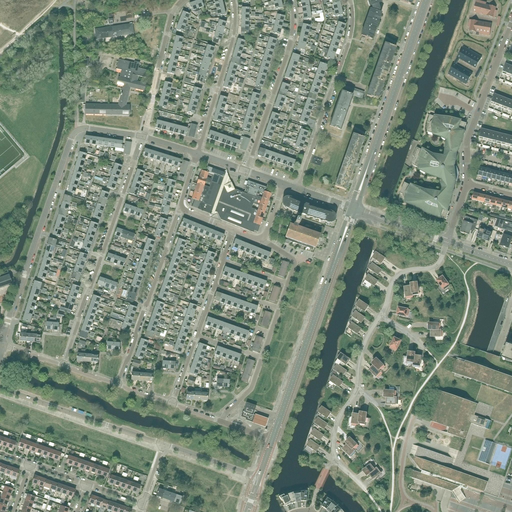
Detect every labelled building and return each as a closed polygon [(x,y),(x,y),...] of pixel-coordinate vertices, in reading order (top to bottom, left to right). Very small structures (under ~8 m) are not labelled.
[(198,9),(204,7),(201,0),(200,0),(195,2),(198,9)] [(367,18),(378,22),(381,14),(378,13),(379,10),(377,4),(380,3),(379,0),(367,0),(369,7),(371,6),(372,9),(372,10),(370,10),(367,18)] [(192,11),(198,9),(195,2),(189,4),(192,11)] [(480,14),(483,4),(479,3),(476,2),(473,12),(480,14)] [(487,16),(489,6),(483,4),(480,14),(487,16)] [(493,18),(494,14),(496,7),(489,6),(487,16),(493,18)] [(187,20),(190,14),(183,12),(181,18),(187,20)] [(304,20),(311,19),(310,15),(316,14),(316,12),(312,12),(310,12),(303,14),(304,20)] [(185,26),(187,20),(181,18),(178,23),(185,26)] [(372,40),(378,22),(367,18),(361,36),(372,40)] [(224,29),(226,22),(219,20),(217,26),(224,29)] [(476,32),(478,22),(471,20),(470,24),(469,31),(476,32)] [(343,31),(345,25),(338,22),(336,28),(343,31)] [(483,33),(485,23),(478,22),(476,32),(483,33)] [(183,32),(185,26),(178,23),(176,29),(183,32)] [(490,34),(491,24),(485,23),(483,33),(486,34),(490,34)] [(134,34),(133,32),(132,24),(95,30),(96,40),(134,34)] [(222,35),(224,29),(217,26),(215,32),(222,35)] [(343,31),(336,28),(335,30),(333,29),(332,33),(341,37),(343,31)] [(221,41),(222,35),(215,32),(214,38),(221,41)] [(341,37),(332,33),(330,37),(330,39),(332,40),(339,42),(341,37)] [(275,46),(276,40),(269,37),(268,44),(275,46)] [(243,47),(245,41),(238,39),(236,45),(243,47)] [(337,48),(339,42),(332,40),(330,46),(337,48)] [(273,52),(275,46),(268,44),(266,50),(273,52)] [(389,65),(395,48),(385,44),(379,61),(389,65)] [(206,49),(193,45),(193,47),(200,49),(200,50),(203,51),(205,51),(212,54),(214,47),(207,45),(206,49)] [(241,53),(243,47),(236,45),(234,51),(241,53)] [(335,54),(337,48),(330,46),(329,50),(328,52),(335,54)] [(463,61),(469,52),(467,51),(462,49),(457,58),(459,59),(463,61)] [(271,58),(273,52),(266,50),(264,56),(271,58)] [(211,60),(212,54),(205,51),(204,57),(211,60)] [(239,59),(241,53),(234,51),(232,57),(239,59)] [(333,60),(335,54),(328,52),(326,58),(333,60)] [(469,65),(475,56),(469,52),(463,61),(469,65)] [(297,62),(300,56),(293,54),(291,60),(297,62)] [(269,64),(271,58),(264,56),(262,62),(269,64)] [(477,57),(476,56),(475,56),(469,65),(475,68),(481,59),(477,57)] [(209,66),(211,60),(204,57),(202,63),(209,66)] [(237,65),(239,59),(232,57),(230,63),(237,65)] [(130,61),(130,62),(118,60),(116,69),(122,71),(121,74),(120,75),(119,78),(118,77),(117,84),(123,86),(118,106),(85,105),(85,114),(106,115),(129,115),(130,106),(126,106),(130,88),(144,91),(146,84),(137,82),(138,76),(145,78),(147,70),(138,68),(140,63),(130,61)] [(295,68),(297,62),(291,60),(288,66),(295,68)] [(383,82),(389,65),(379,61),(373,79),(383,82)] [(267,70),(269,64),(262,62),(260,68),(267,70)] [(207,72),(209,66),(202,63),(200,69),(207,72)] [(236,71),(237,65),(230,63),(229,69),(236,71)] [(325,71),(327,65),(320,63),(318,69),(325,71)] [(455,76),(460,67),(454,63),(449,73),(452,74),(455,76)] [(507,75),(510,66),(506,64),(502,74),(507,75)] [(293,74),(295,68),(288,66),(286,72),(293,74)] [(461,79),(466,70),(460,67),(455,76),(461,79)] [(266,76),(267,70),(260,68),(258,73),(266,76)] [(205,78),(207,72),(200,69),(198,75),(205,78)] [(234,77),(236,71),(229,69),(227,75),(234,77)] [(323,77),(325,71),(318,69),(316,75),(323,77)] [(467,83),(472,74),(466,70),(461,79),(464,81),(467,83)] [(291,80),(293,74),(286,72),(284,77),(291,80)] [(264,82),(266,76),(258,73),(257,80),(264,82)] [(203,83),(205,78),(198,75),(196,81),(203,83)] [(232,83),(234,77),(227,75),(225,81),(232,83)] [(321,83),(323,77),(316,75),(314,81),(321,83)] [(377,100),(383,82),(373,79),(366,96),(377,100)] [(262,88),(264,82),(257,80),(255,86),(257,86),(261,87),(262,88)] [(230,89),(232,83),(225,81),(223,87),(230,89)] [(319,89),(321,83),(314,81),(312,86),(319,89)] [(287,92),(289,86),(282,83),(280,89),(287,92)] [(317,95),(319,89),(312,86),(310,92),(317,95)] [(465,90),(440,86),(440,91),(456,93),(456,96),(464,97),(465,90)] [(199,96),(201,90),(194,88),(192,94),(199,96)] [(466,93),(477,98),(480,93),(469,88),(466,93)] [(285,98),(287,92),(280,89),(278,95),(285,98)] [(314,101),(317,95),(310,92),(307,98),(314,101)] [(347,94),(345,93),(341,92),(335,109),(346,113),(352,96),(350,95),(347,94)] [(260,95),(255,94),(253,93),(251,99),(258,101),(260,95)] [(198,102),(199,96),(192,94),(191,100),(198,102)] [(495,105),(499,96),(494,94),(491,104),(495,105)] [(283,103),(285,98),(278,95),(276,101),(283,103)] [(225,104),(227,98),(220,96),(218,102),(225,104)] [(499,107),(503,97),(499,96),(495,105),(499,107)] [(312,107),(314,101),(307,98),(305,104),(312,107)] [(256,107),(258,101),(251,99),(249,105),(256,107)] [(196,108),(198,102),(191,100),(189,106),(196,108)] [(281,109),(283,103),(276,101),(274,107),(281,109)] [(223,110),(225,104),(218,102),(216,108),(223,110)] [(310,112),(312,107),(305,104),(303,110),(310,112)] [(254,113),(256,107),(249,105),(247,111),(254,113)] [(194,114),(196,108),(189,106),(187,112),(194,114)] [(225,117),(225,115),(222,114),(223,110),(216,108),(215,114),(225,117)] [(340,130),(346,113),(335,109),(329,126),(340,130)] [(308,118),(310,112),(303,110),(301,116),(308,118)] [(252,119),(254,113),(247,111),(245,117),(252,119)] [(277,121),(279,115),(272,113),(270,119),(277,121)] [(158,121),(159,115),(158,114),(156,121),(157,121),(155,128),(161,129),(163,122),(158,121)] [(224,119),(225,117),(215,114),(213,120),(220,122),(221,118),(224,119)] [(464,131),(466,123),(450,118),(437,117),(430,115),(427,122),(430,123),(427,132),(440,137),(447,140),(449,140),(446,145),(446,152),(445,157),(432,155),(417,147),(413,156),(414,157),(412,164),(426,173),(440,178),(444,179),(442,184),(443,189),(442,194),(424,190),(411,186),(405,183),(400,191),(399,201),(406,202),(414,205),(426,213),(446,219),(449,212),(447,211),(447,210),(452,196),(455,181),(456,180),(458,172),(457,171),(454,171),(454,166),(456,153),(459,146),(464,132),(463,132),(463,131),(464,131)] [(306,124),(308,118),(301,116),(299,122),(306,124)] [(251,125),(252,119),(245,117),(244,123),(251,125)] [(275,127),(277,121),(270,119),(268,125),(275,127)] [(173,132),(175,125),(176,122),(174,122),(173,125),(169,124),(167,131),(173,132)] [(249,131),(251,125),(244,123),(242,129),(249,131)] [(194,136),(195,132),(197,126),(191,124),(188,124),(187,129),(186,132),(189,133),(189,135),(194,136)] [(273,133),(275,127),(268,125),(266,130),(273,133)] [(306,138),(308,132),(301,129),(299,135),(306,138)] [(271,139),(273,133),(266,130),(264,136),(271,139)] [(213,140),(216,133),(210,131),(207,138),(213,140)] [(219,142),(222,135),(216,133),(213,140),(219,142)] [(225,144),(228,137),(222,135),(219,142),(225,144)] [(306,138),(299,135),(297,141),(304,144),(306,138)] [(358,156),(364,138),(353,135),(347,152),(358,156)] [(231,146),(233,139),(228,137),(225,144),(231,146)] [(246,150),(249,139),(241,137),(239,141),(239,142),(238,145),(241,146),(240,148),(246,150)] [(239,142),(239,141),(233,139),(231,146),(237,148),(238,145),(239,142)] [(304,144),(297,141),(295,147),(302,150),(304,144)] [(129,155),(131,144),(125,143),(125,146),(122,146),(121,149),(124,149),(123,154),(129,155)] [(263,157),(266,150),(266,148),(260,146),(257,155),(263,157)] [(148,158),(151,151),(145,149),(142,156),(148,158)] [(269,159),(271,153),(266,150),(263,157),(269,159)] [(154,160),(157,153),(151,151),(148,158),(154,160)] [(275,161),(277,155),(278,152),(276,151),(275,154),(271,153),(269,159),(275,161)] [(85,161),(87,154),(80,152),(78,159),(85,161)] [(352,173),(358,156),(347,152),(341,169),(352,173)] [(160,162),(163,154),(157,153),(154,160),(160,162)] [(166,163),(169,156),(163,154),(160,162),(166,163)] [(281,164),(283,157),(277,155),(275,161),(281,164)] [(172,165),(175,158),(169,156),(166,163),(172,165)] [(287,166),(289,159),(283,157),(281,164),(287,166)] [(178,167),(179,164),(181,160),(175,158),(172,165),(178,167)] [(83,168),(85,161),(78,159),(76,166),(83,168)] [(293,168),(295,161),(289,159),(287,166),(293,168)] [(185,174),(188,164),(183,162),(182,165),(179,164),(178,167),(176,172),(185,174)] [(120,172),(122,166),(115,164),(113,170),(120,172)] [(81,174),(83,168),(76,166),(74,172),(81,174)] [(221,185),(223,180),(225,173),(208,168),(206,172),(206,173),(208,173),(214,175),(212,180),(212,182),(221,185)] [(346,190),(352,173),(341,169),(335,186),(346,190)] [(118,178),(120,172),(113,170),(111,176),(118,178)] [(135,176),(142,178),(144,172),(137,170),(135,176)] [(212,182),(212,180),(208,178),(207,177),(208,173),(206,173),(206,172),(202,171),(199,177),(212,182)] [(79,181),(81,174),(74,172),(72,179),(79,181)] [(116,184),(118,178),(111,176),(109,182),(116,184)] [(140,184),(142,178),(135,176),(133,182),(140,184)] [(211,184),(212,182),(199,177),(197,184),(200,185),(200,187),(203,188),(204,185),(205,182),(206,182),(211,184)] [(77,187),(79,181),(72,179),(70,185),(77,187)] [(175,181),(172,181),(168,180),(167,186),(174,188),(175,181)] [(235,190),(231,182),(225,180),(223,180),(221,185),(212,182),(211,184),(210,187),(206,196),(205,196),(204,198),(206,198),(205,199),(204,199),(203,202),(204,202),(204,203),(208,205),(205,211),(211,214),(212,211),(215,212),(218,213),(218,214),(221,220),(253,233),(254,231),(258,232),(260,225),(262,219),(254,216),(249,215),(251,210),(252,208),(253,203),(254,202),(255,197),(247,194),(244,193),(235,190)] [(114,190),(116,184),(109,182),(107,188),(114,190)] [(144,192),(145,190),(141,189),(142,185),(140,184),(133,182),(131,187),(144,192)] [(266,188),(248,182),(246,187),(258,191),(263,192),(263,191),(265,192),(266,188)] [(160,185),(154,183),(152,190),(156,191),(157,186),(164,188),(164,189),(166,189),(165,193),(172,195),(174,188),(167,186),(164,186),(160,185)] [(75,194),(77,187),(70,185),(68,192),(75,194)] [(206,196),(210,187),(204,185),(203,188),(200,187),(196,186),(194,192),(205,196),(206,196)] [(144,194),(144,192),(131,187),(129,193),(136,196),(137,192),(139,193),(144,194)] [(256,196),(258,191),(246,187),(244,193),(247,194),(255,197),(256,196)] [(106,200),(109,193),(102,191),(100,198),(106,200)] [(263,192),(264,193),(262,198),(269,200),(271,194),(265,192),(263,191),(263,192)] [(205,196),(194,192),(192,199),(195,200),(198,201),(200,197),(201,197),(204,198),(205,196)] [(170,202),(172,195),(165,193),(163,200),(170,202)] [(480,194),(478,194),(474,193),(473,196),(469,195),(468,201),(470,201),(472,201),(472,200),(478,201),(480,194)] [(72,197),(66,196),(65,195),(63,202),(70,204),(72,197)] [(266,207),(269,200),(262,198),(256,196),(255,197),(254,202),(266,207)] [(289,198),(288,197),(287,197),(286,197),(285,198),(284,198),(283,199),(283,200),(282,200),(282,201),(282,202),(282,203),(282,204),(282,205),(283,206),(284,207),(285,206),(287,208),(291,210),(292,209),(293,211),(297,213),(298,212),(300,214),(302,214),(306,216),(309,216),(309,217),(312,218),(313,218),(315,218),(316,219),(320,220),(322,220),(322,221),(327,222),(329,222),(329,223),(330,223),(332,223),(333,222),(334,221),(335,220),(335,218),(335,217),(335,215),(334,214),(333,213),(331,212),(331,213),(332,213),(331,214),(329,213),(330,212),(328,211),(327,211),(327,212),(322,211),(323,210),(321,209),(320,210),(315,209),(316,208),(314,207),(313,208),(308,207),(308,205),(305,204),(305,206),(303,205),(304,204),(302,203),(301,204),(299,203),(300,202),(298,201),(297,202),(293,201),(293,199),(291,198),(291,200),(288,199),(289,198)] [(104,207),(106,200),(100,198),(97,204),(104,207)] [(169,209),(170,202),(163,200),(161,207),(169,209)] [(198,201),(195,200),(194,202),(192,206),(205,211),(208,205),(204,203),(198,201)] [(68,211),(70,204),(63,202),(61,208),(68,211)] [(264,213),(266,207),(254,202),(253,203),(259,206),(258,210),(264,213)] [(102,213),(104,207),(97,204),(95,211),(102,213)] [(129,213),(131,206),(125,204),(123,211),(129,213)] [(135,216),(137,209),(131,206),(129,213),(135,216)] [(66,217),(68,211),(61,208),(58,215),(66,217)] [(264,213),(258,210),(252,208),(251,210),(249,215),(254,216),(262,219),(264,213)] [(141,218),(143,211),(137,209),(135,216),(141,218)] [(100,220),(102,213),(95,211),(93,217),(100,220)] [(64,224),(66,217),(58,215),(56,222),(64,224)] [(475,229),(478,221),(465,216),(463,221),(464,222),(462,228),(461,228),(460,231),(461,231),(461,232),(464,233),(464,234),(465,234),(469,235),(471,228),(475,229)] [(165,226),(167,220),(160,218),(158,224),(165,226)] [(300,220),(296,219),(292,218),(290,223),(294,224),(293,225),(290,224),(285,237),(286,238),(286,237),(287,238),(287,240),(284,239),(283,243),(289,245),(290,241),(306,247),(312,249),(313,247),(315,248),(320,234),(318,234),(318,231),(299,224),(300,220)] [(189,221),(186,220),(183,219),(180,226),(186,228),(189,221)] [(195,223),(191,222),(189,221),(186,228),(192,230),(195,223)] [(511,223),(508,222),(504,221),(502,229),(511,232),(511,223)] [(62,230),(64,224),(56,222),(54,228),(62,230)] [(96,231),(98,224),(91,222),(89,229),(96,231)] [(201,226),(197,224),(195,223),(192,230),(198,233),(201,226)] [(163,232),(165,226),(158,224),(156,230),(163,232)] [(203,237),(204,235),(207,228),(201,226),(198,233),(197,235),(203,237)] [(483,240),(486,230),(487,228),(480,226),(476,237),(483,240)] [(60,237),(62,230),(54,228),(52,235),(60,237)] [(123,230),(118,229),(117,228),(114,235),(120,237),(123,230)] [(212,230),(208,229),(207,228),(204,235),(210,237),(212,230)] [(493,230),(490,229),(487,228),(486,230),(483,240),(489,242),(493,230)] [(93,238),(96,231),(89,229),(86,235),(93,238)] [(126,239),(129,232),(123,230),(120,237),(126,239)] [(161,238),(163,232),(156,230),(154,236),(161,238)] [(215,239),(218,233),(212,230),(210,237),(208,240),(211,241),(212,238),(215,239)] [(134,236),(135,235),(129,232),(126,239),(132,242),(133,240),(134,240),(135,237),(134,236)] [(221,242),(224,235),(218,233),(215,239),(221,242)] [(91,244),(93,238),(86,235),(84,242),(91,244)] [(508,249),(511,238),(511,237),(504,235),(502,239),(502,241),(502,242),(501,246),(504,247),(505,248),(505,247),(508,249)] [(61,249),(61,247),(55,245),(56,240),(49,238),(47,245),(57,248),(61,249)] [(155,241),(154,241),(148,239),(146,245),(153,247),(155,241)] [(184,247),(186,241),(179,239),(177,245),(184,247)] [(238,249),(241,242),(235,239),(232,247),(238,249)] [(89,251),(91,244),(84,242),(82,248),(89,251)] [(244,252),(247,244),(241,242),(238,249),(244,252)] [(250,254),(253,246),(247,244),(244,252),(250,254)] [(55,254),(56,250),(57,248),(47,245),(45,251),(52,254),(55,254)] [(151,253),(153,247),(146,245),(144,251),(151,253)] [(182,253),(184,247),(177,245),(175,251),(182,253)] [(255,256),(258,249),(253,246),(250,254),(255,256)] [(213,260),(216,251),(209,249),(207,255),(204,254),(200,253),(200,255),(204,257),(206,257),(213,260)] [(261,258),(264,251),(258,249),(255,256),(261,258)] [(51,260),(52,254),(45,251),(43,258),(51,260)] [(148,259),(151,253),(144,251),(141,257),(148,259)] [(179,259),(182,253),(175,251),(173,257),(179,259)] [(267,261),(270,253),(264,251),(261,258),(267,261)] [(376,267),(376,266),(378,263),(382,266),(383,265),(386,260),(385,259),(376,252),(369,262),(372,264),(376,267)] [(85,262),(87,255),(80,253),(78,259),(85,262)] [(111,263),(114,256),(108,254),(106,260),(111,263)] [(117,265),(120,258),(114,256),(111,263),(117,265)] [(146,265),(148,259),(141,257),(139,263),(146,265)] [(177,265),(179,259),(173,257),(170,263),(177,265)] [(211,266),(213,260),(206,257),(204,263),(211,266)] [(49,267),(51,260),(43,258),(42,265),(49,267)] [(123,267),(126,260),(120,258),(117,265),(123,267)] [(83,268),(85,262),(78,259),(76,266),(83,268)] [(286,271),(289,264),(282,261),(280,269),(286,271)] [(146,265),(139,263),(137,262),(135,267),(137,268),(144,271),(146,265)] [(183,274),(184,271),(176,269),(177,265),(170,263),(168,269),(175,271),(178,272),(182,273),(183,274)] [(209,272),(211,266),(204,263),(202,269),(209,272)] [(376,266),(376,267),(372,264),(366,274),(368,275),(372,278),(372,277),(375,273),(378,275),(381,271),(382,270),(376,266)] [(48,270),(49,267),(42,265),(40,271),(47,273),(49,274),(53,275),(53,273),(49,272),(50,271),(48,270)] [(80,275),(83,268),(76,266),(73,272),(80,275)] [(228,277),(231,269),(225,267),(222,275),(228,277)] [(142,277),(144,271),(137,268),(135,274),(142,277)] [(173,277),(175,271),(168,269),(166,274),(173,277)] [(207,278),(209,272),(202,269),(200,275),(207,278)] [(234,279),(237,272),(231,269),(228,277),(234,279)] [(284,278),(286,271),(280,269),(277,276),(284,278)] [(45,280),(47,273),(40,271),(38,278),(45,280)] [(0,288),(12,284),(9,275),(8,272),(0,274),(0,288)] [(78,281),(80,275),(73,272),(71,279),(78,281)] [(240,281),(243,274),(237,272),(234,279),(240,281)] [(140,283),(142,277),(135,274),(133,280),(140,283)] [(171,283),(173,277),(166,274),(164,280),(171,283)] [(249,276),(243,274),(240,281),(246,283),(249,276)] [(205,283),(207,278),(200,275),(198,281),(205,283)] [(372,277),(372,278),(368,275),(362,285),(364,286),(368,289),(370,287),(371,284),(374,286),(378,282),(378,281),(372,277)] [(255,278),(254,278),(249,276),(246,283),(252,285),(255,278)] [(106,279),(100,277),(97,284),(103,286),(106,279)] [(437,281),(442,288),(443,288),(444,290),(447,288),(449,286),(449,287),(449,286),(443,277),(440,278),(437,281)] [(260,280),(255,278),(252,285),(258,287),(260,280)] [(109,288),(112,282),(106,279),(103,286),(109,288)] [(138,289),(140,283),(133,280),(131,286),(138,289)] [(173,283),(171,283),(164,280),(162,286),(169,289),(170,285),(173,286),(181,288),(182,286),(177,285),(173,283)] [(264,289),(266,282),(260,280),(258,287),(264,289)] [(42,283),(37,282),(34,281),(32,288),(39,290),(42,283)] [(203,289),(205,283),(198,281),(196,287),(203,289)] [(118,284),(117,284),(112,282),(109,288),(115,291),(118,284)] [(410,284),(411,287),(412,292),(412,295),(413,295),(419,294),(419,295),(419,294),(418,287),(417,283),(410,284)] [(80,287),(76,286),(71,284),(73,285),(71,291),(78,293),(80,287)] [(138,289),(131,286),(129,285),(127,291),(129,292),(136,294),(138,289)] [(167,294),(169,289),(162,286),(160,292),(167,294)] [(278,296),(280,289),(274,286),(271,294),(278,296)] [(200,295),(203,289),(196,287),(194,293),(200,295)] [(412,295),(412,292),(411,287),(408,287),(404,287),(406,297),(406,299),(410,298),(412,298),(413,298),(413,295),(412,295)] [(38,297),(39,290),(32,288),(30,294),(38,297)] [(76,299),(78,293),(71,291),(69,297),(76,299)] [(133,303),(134,300),(136,294),(129,292),(127,298),(129,299),(128,301),(133,303)] [(165,301),(167,294),(160,292),(158,298),(165,301)] [(220,302),(222,294),(216,292),(213,300),(220,302)] [(198,301),(200,295),(194,293),(191,299),(198,301)] [(36,303),(38,297),(30,294),(28,301),(36,303)] [(225,304),(228,297),(222,294),(220,302),(225,304)] [(275,303),(278,296),(271,294),(269,301),(275,303)] [(98,304),(100,298),(93,295),(91,301),(98,304)] [(175,306),(178,298),(169,295),(169,297),(175,299),(173,305),(175,306)] [(73,305),(76,299),(69,297),(66,303),(73,305)] [(228,297),(225,304),(231,306),(234,299),(228,297)] [(237,308),(240,301),(234,299),(231,306),(237,308)] [(64,302),(60,301),(58,300),(58,302),(64,304),(62,308),(64,309),(71,311),(73,305),(66,303),(64,302)] [(365,312),(369,307),(359,300),(353,310),(355,312),(359,314),(362,310),(365,312)] [(33,310),(36,303),(28,301),(26,308),(33,310)] [(96,310),(98,304),(91,301),(89,307),(96,310)] [(162,310),(164,304),(157,301),(155,307),(162,310)] [(243,310),(246,303),(240,301),(237,308),(243,310)] [(249,312),(252,305),(246,303),(243,310),(249,312)] [(195,312),(197,306),(190,304),(188,310),(195,312)] [(135,314),(137,308),(130,305),(128,311),(135,314)] [(255,314),(258,307),(252,305),(249,312),(255,314)] [(94,316),(96,310),(89,307),(87,313),(94,316)] [(160,316),(162,310),(155,307),(153,313),(160,316)] [(32,316),(33,310),(26,308),(24,314),(32,316)] [(410,310),(398,308),(398,309),(397,314),(406,316),(408,317),(409,312),(409,310),(410,310)] [(195,312),(188,310),(185,309),(185,311),(184,311),(183,315),(186,316),(193,318),(195,312)] [(133,320),(135,314),(128,311),(126,317),(133,320)] [(269,321),(271,314),(265,311),(263,319),(269,321)] [(359,314),(355,312),(349,322),(352,323),(356,326),(356,325),(359,321),(361,323),(365,318),(359,314)] [(92,322),(94,316),(87,313),(85,319),(92,322)] [(158,322),(160,316),(153,313),(151,319),(158,322)] [(34,317),(32,316),(24,314),(22,321),(29,323),(31,318),(33,319),(34,317)] [(191,324),(193,318),(186,316),(184,321),(191,324)] [(130,326),(133,320),(126,317),(124,323),(130,326)] [(211,327),(213,319),(207,317),(205,325),(211,327)] [(90,327),(92,322),(85,319),(83,325),(90,327)] [(156,327),(158,322),(151,319),(149,325),(156,327)] [(217,329),(219,322),(213,319),(211,327),(217,329)] [(266,328),(269,321),(263,319),(260,326),(266,328)] [(188,330),(191,324),(184,321),(182,327),(188,330)] [(222,331),(225,324),(219,322),(217,329),(222,331)] [(128,332),(130,326),(124,323),(121,329),(128,332)] [(356,325),(356,326),(352,323),(345,333),(352,337),(353,336),(353,335),(355,332),(358,334),(361,330),(361,329),(356,325)] [(228,335),(228,333),(231,326),(225,324),(222,331),(227,333),(226,334),(228,335)] [(88,333),(90,327),(83,325),(81,331),(88,333)] [(154,333),(156,327),(149,325),(147,331),(154,333)] [(234,335),(237,328),(231,326),(228,333),(234,335)] [(34,335),(34,327),(32,327),(32,331),(31,330),(31,334),(27,334),(26,342),(33,342),(34,335)] [(186,336),(188,330),(182,327),(179,333),(186,336)] [(240,337),(243,330),(237,328),(234,335),(240,337)] [(249,332),(243,330),(240,337),(246,339),(249,332)] [(86,339),(88,333),(81,331),(79,337),(86,339)] [(151,339),(154,333),(147,331),(144,337),(151,339)] [(184,341),(186,336),(179,333),(177,339),(184,341)] [(260,346),(263,338),(256,336),(254,343),(260,346)] [(398,340),(395,338),(394,338),(390,346),(389,348),(393,350),(395,351),(395,352),(395,351),(401,341),(398,340)] [(152,350),(153,347),(147,345),(148,341),(141,339),(139,345),(146,347),(152,350)] [(182,347),(184,341),(177,339),(175,345),(182,347)] [(506,347),(503,346),(504,343),(501,342),(498,341),(492,356),(491,359),(488,369),(484,367),(482,366),(477,365),(476,365),(475,364),(474,366),(460,361),(458,360),(457,359),(457,360),(452,372),(452,373),(455,374),(459,375),(462,376),(463,376),(470,379),(471,379),(482,383),(482,384),(479,392),(476,401),(475,403),(472,402),(470,401),(464,399),(444,392),(442,392),(436,408),(435,411),(432,421),(432,422),(434,422),(447,427),(449,427),(449,428),(451,428),(449,434),(454,435),(463,438),(458,451),(457,455),(455,459),(454,459),(453,459),(452,458),(451,458),(448,457),(447,457),(439,454),(421,448),(418,447),(418,446),(417,448),(417,450),(414,456),(413,460),(417,465),(420,470),(421,470),(422,470),(421,473),(420,473),(419,472),(414,471),(412,470),(410,477),(412,478),(422,481),(423,482),(432,484),(435,485),(436,485),(443,488),(443,489),(445,489),(449,491),(452,492),(453,493),(454,494),(456,498),(459,496),(463,494),(461,490),(461,489),(462,487),(467,489),(467,487),(496,497),(498,492),(503,477),(504,475),(505,470),(511,453),(511,451),(511,345),(507,344),(506,347)] [(205,352),(207,346),(199,343),(197,349),(205,352)] [(258,353),(260,346),(254,343),(251,351),(258,353)] [(144,353),(146,347),(139,345),(137,351),(144,353)] [(180,353),(182,347),(175,345),(173,351),(180,353)] [(220,356),(223,349),(217,347),(214,354),(220,356)] [(84,354),(85,350),(82,349),(81,354),(77,354),(77,361),(84,362),(84,354)] [(203,358),(205,352),(197,349),(195,355),(203,358)] [(226,358),(229,351),(223,349),(220,356),(226,358)] [(142,359),(144,353),(137,351),(135,357),(142,359)] [(232,360),(235,353),(229,351),(226,358),(232,360)] [(413,365),(415,356),(415,353),(408,352),(408,356),(407,357),(407,364),(411,364),(413,364),(413,365)] [(238,363),(241,355),(235,353),(232,360),(238,363)] [(350,360),(348,358),(341,353),(334,363),(337,365),(341,367),(344,363),(347,365),(350,360)] [(201,364),(203,358),(195,355),(193,361),(201,364)] [(421,357),(418,356),(417,356),(415,356),(413,365),(413,364),(413,367),(415,367),(420,368),(420,366),(421,357)] [(252,369),(255,362),(248,359),(246,366),(252,369)] [(380,362),(377,359),(372,364),(374,365),(375,366),(380,372),(380,371),(385,367),(380,362)] [(203,365),(201,364),(193,361),(191,367),(199,370),(200,366),(203,367),(203,365)] [(341,367),(337,365),(330,375),(333,376),(337,379),(337,378),(340,374),(343,376),(346,372),(346,371),(341,367)] [(380,372),(375,366),(374,365),(372,367),(369,370),(376,377),(378,378),(380,375),(381,375),(382,373),(382,374),(383,373),(380,371),(380,372)] [(250,376),(252,369),(246,366),(243,374),(250,376)] [(197,376),(199,370),(191,367),(189,373),(197,376)] [(247,383),(250,376),(243,374),(241,381),(247,383)] [(337,378),(337,379),(333,376),(327,386),(333,390),(335,388),(334,388),(336,385),(339,387),(342,383),(343,382),(337,378)] [(253,415),(256,406),(247,403),(246,403),(245,406),(243,412),(241,416),(247,418),(246,419),(252,421),(254,416),(253,415)] [(331,413),(324,408),(322,407),(315,417),(318,419),(318,418),(322,421),(325,416),(328,418),(331,413)] [(367,413),(364,413),(360,412),(359,415),(358,424),(364,425),(365,425),(366,418),(367,413)] [(357,415),(353,414),(352,417),(351,423),(351,425),(358,426),(358,427),(358,424),(359,415),(357,415)] [(258,416),(257,416),(254,424),(255,425),(258,426),(260,426),(264,428),(267,429),(270,420),(266,419),(263,418),(261,417),(258,416)] [(322,421),(318,418),(318,419),(311,428),(314,430),(318,432),(321,428),(324,430),(327,425),(327,424),(322,421)] [(62,419),(59,429),(154,457),(157,447),(62,419)] [(314,443),(317,440),(317,439),(320,441),(323,436),(324,436),(318,432),(314,430),(308,439),(310,441),(314,443)] [(8,447),(10,440),(4,438),(2,445),(8,447)] [(358,446),(359,446),(354,441),(353,441),(350,438),(346,442),(345,443),(346,444),(347,445),(348,445),(353,451),(354,450),(358,446)] [(24,448),(27,441),(21,439),(18,446),(24,448)] [(16,443),(16,442),(10,440),(8,447),(13,449),(15,445),(17,446),(18,443),(16,443)] [(30,450),(32,443),(27,441),(24,448),(30,450)] [(314,443),(310,441),(304,450),(310,455),(312,453),(313,450),(316,452),(320,447),(314,443)] [(36,452),(38,445),(32,443),(30,450),(36,452)] [(42,454),(44,447),(38,445),(36,452),(42,454)] [(347,445),(346,446),(343,449),(349,456),(351,457),(355,453),(356,453),(356,452),(354,450),(353,451),(348,445),(347,445)] [(47,456),(50,449),(44,447),(42,454),(47,456)] [(53,458),(56,451),(50,449),(47,456),(53,458)] [(61,454),(61,453),(56,451),(53,458),(59,460),(61,456),(64,457),(64,455),(61,454)] [(69,456),(66,455),(65,457),(68,458),(66,463),(72,465),(75,458),(69,456)] [(235,511),(245,478),(170,457),(167,466),(232,485),(224,511),(235,511)] [(78,467),(80,460),(75,458),(72,465),(78,467)] [(84,469),(86,462),(80,460),(78,467),(84,469)] [(89,471),(92,464),(86,462),(84,469),(89,471)] [(367,476),(369,474),(376,469),(376,468),(372,464),(372,463),(367,467),(363,470),(367,476)] [(95,473),(98,466),(92,464),(89,471),(95,473)] [(11,475),(13,468),(7,466),(5,473),(11,475)] [(101,475),(103,468),(98,466),(95,473),(101,475)] [(373,479),(381,474),(382,472),(380,469),(379,468),(378,467),(379,467),(378,467),(376,468),(376,469),(369,474),(371,477),(373,479)] [(17,477),(19,470),(13,468),(11,475),(17,477)] [(107,477),(109,470),(103,468),(101,475),(107,477)] [(111,476),(109,475),(108,478),(110,479),(109,483),(115,485),(117,478),(111,476)] [(38,485),(41,478),(35,476),(32,483),(38,485)] [(44,487),(46,480),(41,478),(38,485),(44,487)] [(120,487),(123,480),(117,478),(115,485),(120,487)] [(50,489),(52,482),(46,480),(44,487),(50,489)] [(126,489),(129,482),(123,480),(120,487),(126,489)] [(55,491),(58,484),(52,482),(50,489),(55,491)] [(132,491),(134,484),(129,482),(126,489),(132,491)] [(61,493),(64,486),(58,484),(55,491),(61,493)] [(138,493),(140,486),(134,484),(132,491),(138,493)] [(10,495),(12,489),(5,486),(4,492),(10,495)] [(67,495),(69,488),(64,486),(61,493),(67,495)] [(75,490),(69,488),(67,495),(73,497),(75,490)] [(162,498),(165,491),(159,489),(156,496),(162,498)] [(168,500),(170,493),(165,491),(162,498),(168,500)] [(8,501),(10,495),(4,492),(2,498),(8,501)] [(293,492),(286,495),(290,504),(295,502),(293,492)] [(174,502),(176,495),(170,493),(168,500),(174,502)] [(33,503),(35,497),(28,494),(26,500),(33,503)] [(286,495),(284,496),(283,494),(278,497),(282,501),(285,506),(290,504),(286,495)] [(182,500),(182,497),(176,495),(174,502),(180,504),(182,500)] [(95,505),(97,498),(91,496),(88,505),(90,506),(91,503),(95,505)] [(328,499),(329,499),(326,497),(324,502),(321,506),(326,510),(332,501),(328,499)] [(0,504),(6,506),(8,501),(2,498),(0,502),(0,504)] [(100,507),(103,500),(97,498),(95,505),(100,507)] [(32,506),(33,503),(26,500),(24,506),(31,508),(33,509),(34,507),(32,506)] [(106,509),(109,502),(103,500),(100,507),(100,509),(102,510),(103,508),(106,509)] [(328,511),(330,511),(337,505),(332,501),(326,510),(328,511)] [(112,511),(114,504),(109,502),(106,509),(112,511)]
